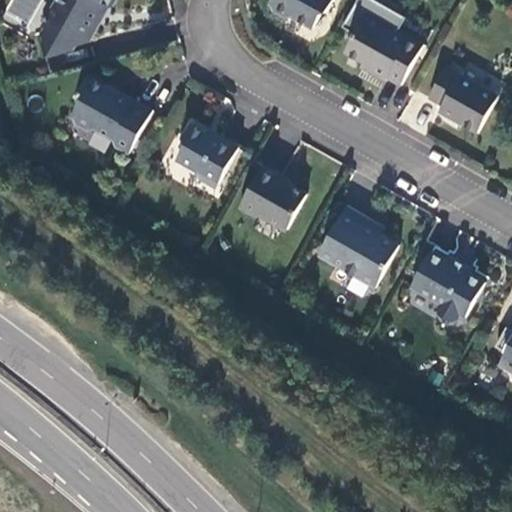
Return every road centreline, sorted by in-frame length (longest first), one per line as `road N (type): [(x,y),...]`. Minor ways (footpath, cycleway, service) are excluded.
road 1 (residential): [(202,0),(208,43),(511,213)]
road 2 (primary): [(202,511),(91,407),(0,336)]
road 3 (primary): [(0,401),(124,511)]
